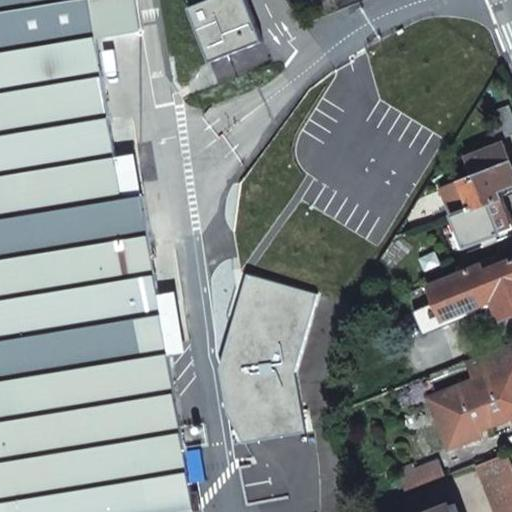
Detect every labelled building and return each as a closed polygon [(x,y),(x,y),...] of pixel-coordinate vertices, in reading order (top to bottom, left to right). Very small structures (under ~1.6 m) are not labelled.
[(0,0),(0,511),(196,511),(194,511),(142,195),(83,205),(77,165),(116,159),(97,39),(140,31),(134,0),(0,0)] [(211,0),(187,9),(212,63),(264,41),(247,0),(211,0)] [(511,166),(503,144),(473,156),(480,175),(462,182),(472,209),(503,197),(499,190),(511,185),(511,166)] [(472,209),(453,216),(465,247),(511,229),(511,221),(503,197),(472,209)] [(481,264),(428,285),(442,320),(492,300),(500,320),(511,315),(511,259),(483,271),(481,264)] [(245,443),(306,432),(296,376),(318,294),(249,274),(238,302),(235,320),(221,368),(226,397),(245,443)] [(511,349),(510,344),(465,362),(472,379),(489,420),(509,412),(511,419),(511,349)] [(472,379),(428,397),(440,426),(449,450),(473,440),(481,435),(478,425),(489,420),(472,379)] [(478,463),(497,511),(511,511),(511,465),(506,452),(478,463)] [(398,470),(406,491),(446,476),(437,454),(398,470)] [(392,499),(378,505),(380,511),(394,505),(392,499)]
